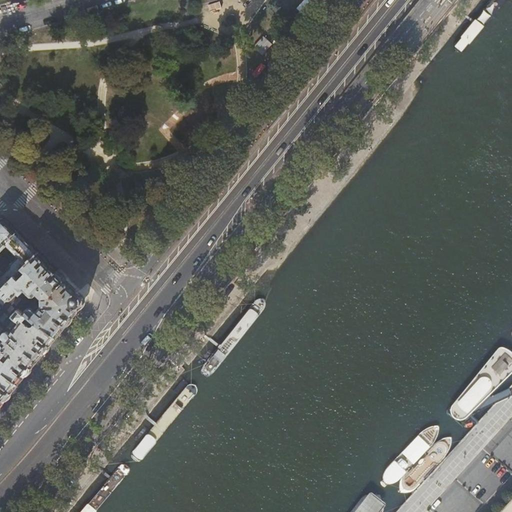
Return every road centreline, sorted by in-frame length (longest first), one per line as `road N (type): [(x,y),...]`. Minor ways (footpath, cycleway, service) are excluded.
road 1 (primary): [(387,0),(35,424)]
road 2 (primary): [(129,348),(257,215),(430,0)]
road 3 (primary): [(129,348),(406,0)]
road 4 (primary): [(364,0),(123,289)]
road 5 (primary): [(0,501),(129,348)]
road 6 (primary): [(123,289),(35,424)]
road 7 (residential): [(123,289),(11,181)]
